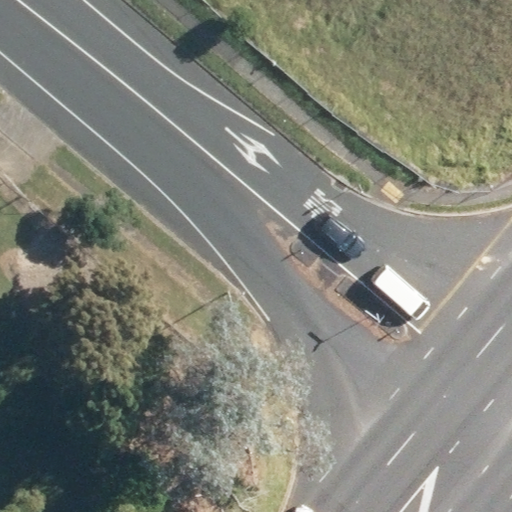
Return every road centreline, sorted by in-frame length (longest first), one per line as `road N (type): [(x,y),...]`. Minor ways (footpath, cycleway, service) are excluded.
road 1 (residential): [(470,468),(377,374),(230,171)]
road 2 (residential): [(230,171),(447,301),(511,354)]
road 3 (residential): [(230,171),(20,0)]
